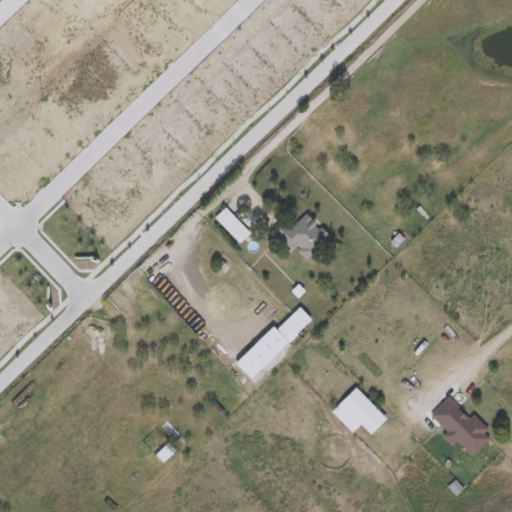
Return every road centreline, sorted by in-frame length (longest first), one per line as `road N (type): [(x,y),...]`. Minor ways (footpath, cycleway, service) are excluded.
road 1 (residential): [(0,384),(397,0)]
road 2 (residential): [(258,0),(0,244)]
road 3 (residential): [(90,299),(0,201)]
